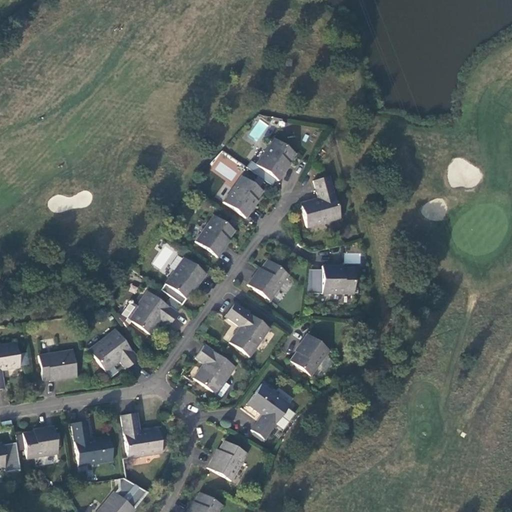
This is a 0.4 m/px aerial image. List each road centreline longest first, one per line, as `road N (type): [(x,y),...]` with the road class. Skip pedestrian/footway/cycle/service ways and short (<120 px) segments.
road 1 (residential): [(158,381),(0,414)]
road 2 (residential): [(161,511),(187,453),(187,423),(158,381)]
